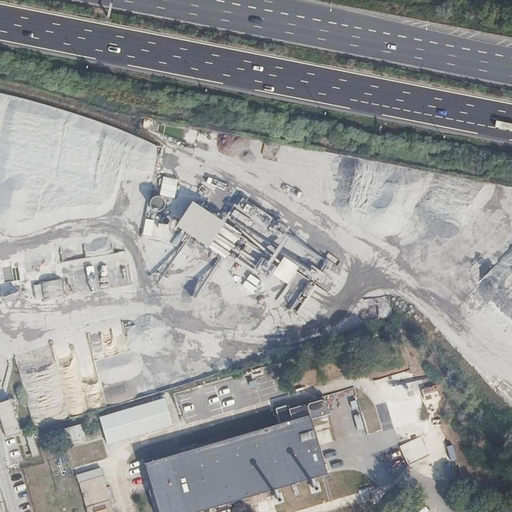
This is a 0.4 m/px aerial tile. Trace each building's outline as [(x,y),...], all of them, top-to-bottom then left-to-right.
[(110,224),(142,231),(146,213),(132,210),(131,211),(122,209),(123,201),(116,199),(110,224)] [(127,257),(64,262),(65,274),(128,268),(127,257)] [(34,282),(36,301),(63,298),(62,279),(34,282)] [(125,326),(140,392),(144,393),(168,388),(166,380),(163,380),(156,381),(149,380),(148,387),(145,374),(141,375),(141,371),(150,370),(152,375),(158,335),(157,329),(126,324),(125,326)] [(99,417),(107,445),(173,425),(164,398),(99,417)] [(327,414),(322,398),(310,401),(311,404),(308,409),(305,407),(292,410),(290,406),(277,409),(281,424),(251,433),(147,465),(160,511),(200,511),(244,499),(324,475),(307,419),(327,414)] [(12,400),(0,403),(0,413),(7,438),(22,433),(12,400)] [(67,445),(86,439),(81,424),(63,429),(67,445)] [(76,475),(79,484),(104,477),(102,468),(76,475)] [(114,511),(104,477),(79,484),(87,511),(114,511)]
